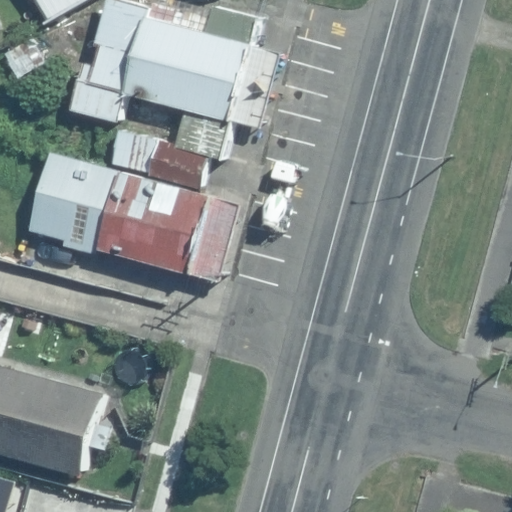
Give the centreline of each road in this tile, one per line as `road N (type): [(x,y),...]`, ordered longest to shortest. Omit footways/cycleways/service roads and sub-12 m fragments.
road 1 (secondary): [(429,0),(329,378)]
road 2 (residential): [(511,427),(329,378)]
road 3 (secondary): [(329,378),(293,511)]
